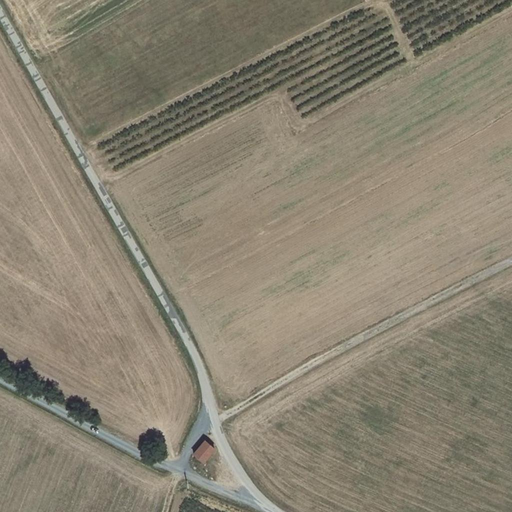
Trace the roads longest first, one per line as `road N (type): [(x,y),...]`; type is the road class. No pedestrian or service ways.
road 1 (unclassified): [(262,508),(223,452),(195,366),(0,14)]
road 2 (track): [(511,265),(194,427),(179,472)]
road 3 (unclassified): [(262,508),(23,388)]
